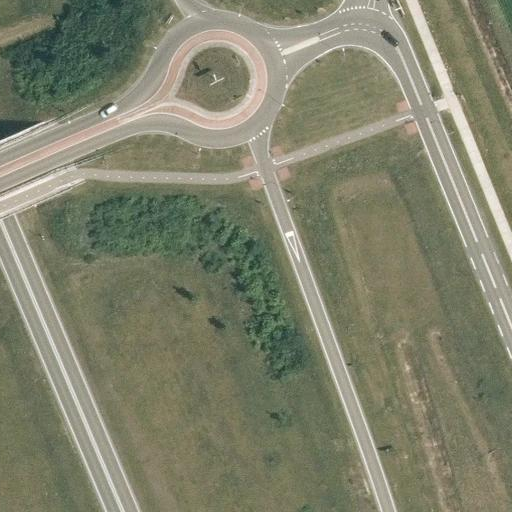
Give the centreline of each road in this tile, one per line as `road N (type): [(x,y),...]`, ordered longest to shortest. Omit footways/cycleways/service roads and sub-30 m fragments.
road 1 (trunk): [(387,511),(256,130)]
road 2 (tertiary): [(367,26),(398,50),(511,326)]
road 3 (trunk): [(0,222),(121,511)]
road 4 (tertiary): [(0,183),(153,122),(216,141),(256,130)]
road 5 (tertiary): [(198,24),(171,43),(139,100),(0,159)]
